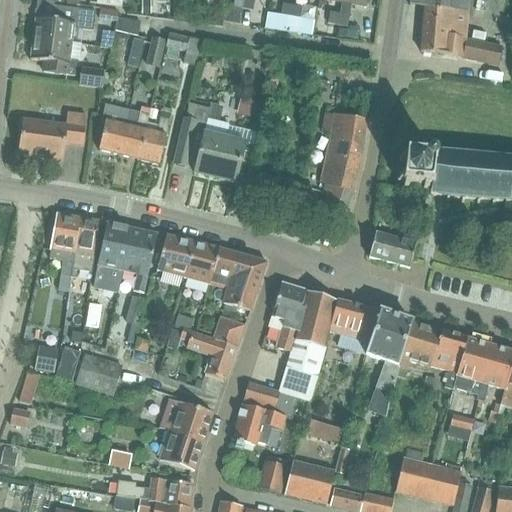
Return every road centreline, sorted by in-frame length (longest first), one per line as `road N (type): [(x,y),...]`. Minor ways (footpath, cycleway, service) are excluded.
road 1 (tertiary): [(279,252),(122,204),(0,188)]
road 2 (residential): [(349,271),(396,0)]
road 3 (residential): [(205,487),(279,252)]
road 4 (tertiary): [(511,315),(349,271)]
